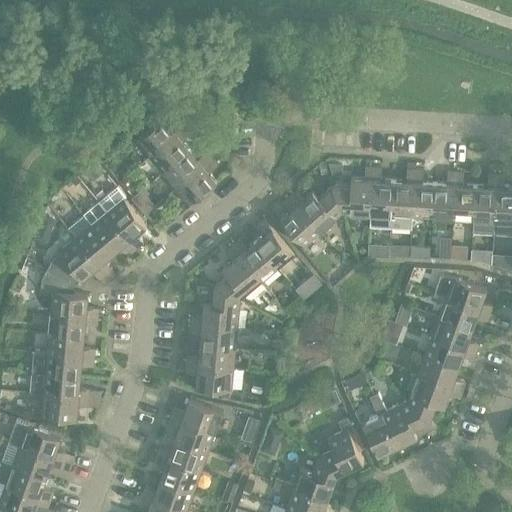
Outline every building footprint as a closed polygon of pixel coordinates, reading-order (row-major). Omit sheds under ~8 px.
[(135,140),(149,157),(186,127),(180,120),(172,127),(163,117),(135,140)] [(186,127),(149,157),(163,172),(190,149),(183,140),(191,133),(186,127)] [(190,149),(163,172),(176,188),(212,157),(207,151),(198,158),(190,149)] [(212,157),(176,188),(189,205),(217,181),(209,171),(218,164),(212,157)] [(99,163),(89,171),(95,178),(105,170),(100,165),(99,163)] [(343,176),(343,164),(329,163),(333,175),(343,176)] [(333,185),(343,213),(372,215),(372,214),(374,166),(366,166),(365,178),(352,177),(351,186),(333,185)] [(372,214),(372,215),(371,225),(392,227),(394,179),(381,179),(382,167),(374,166),(372,214)] [(394,179),(392,227),(413,228),(413,217),(416,169),(407,168),(406,180),(394,179)] [(416,169),(413,217),(434,218),(436,182),(423,181),(424,169),(416,169)] [(436,182),(434,218),(454,220),(454,219),(456,171),(448,171),(447,182),(436,182)] [(454,219),(454,220),(474,221),(476,184),(464,183),(464,172),(456,171),(454,219)] [(474,221),(473,232),(494,233),(497,174),(488,173),(487,185),(476,184),(474,221)] [(497,174),(494,233),(511,233),(511,186),(505,186),(505,174),(497,174)] [(129,175),(120,182),(127,190),(135,183),(129,175)] [(118,185),(99,201),(103,205),(107,210),(108,211),(137,247),(143,242),(137,233),(147,225),(124,197),(126,195),(118,185)] [(290,196),(322,232),(343,213),(333,185),(320,197),(314,191),(304,200),(296,191),(290,196)] [(306,246),(322,232),(290,196),(284,201),(292,210),(281,219),(306,246)] [(99,201),(83,214),(92,223),(115,252),(123,244),(130,252),(137,247),(108,211),(107,210),(103,205),(99,201)] [(76,236),(112,280),(118,275),(105,260),(115,252),(92,224),(83,214),(68,227),(76,236)] [(256,240),(279,268),(294,255),(272,226),(265,218),(257,224),(265,233),(256,240)] [(52,260),(46,271),(77,283),(92,270),(105,286),(112,280),(76,236),(59,250),(61,253),(52,260)] [(233,245),(263,281),(279,268),(256,240),(246,249),(238,240),(233,245)] [(412,243),(411,255),(420,255),(421,243),(412,243)] [(452,244),(452,245),(451,258),(468,259),(469,245),(452,244)] [(215,286),(240,300),(263,281),(233,245),(227,250),(234,259),(223,268),(229,275),(215,286)] [(370,245),(369,255),(383,256),(384,246),(370,245)] [(401,245),(400,256),(410,256),(411,245),(401,245)] [(440,258),(451,259),(451,258),(452,245),(441,245),(440,258)] [(478,259),(478,260),(492,261),(493,250),(478,249),(478,259)] [(52,292),(50,312),(98,317),(99,308),(87,307),(89,294),(75,293),(75,284),(77,283),(46,271),(42,279),(41,291),(52,292)] [(413,273),(410,282),(418,285),(421,276),(413,273)] [(304,283),(312,293),(322,284),(315,274),(304,283)] [(434,292),(445,296),(490,313),(493,305),(482,301),(487,288),(453,276),(452,276),(445,274),(440,276),(434,292)] [(408,283),(405,291),(413,294),(416,286),(408,283)] [(192,315),(191,323),(238,328),(240,300),(215,286),(213,304),(205,303),(204,316),(192,315)] [(445,296),(438,315),(473,328),(477,317),(488,321),(490,313),(445,296)] [(50,312),(48,332),(50,332),(85,336),(86,324),(97,325),(98,317),(50,312)] [(398,312),(396,321),(407,324),(410,316),(398,312)] [(438,315),(431,335),(477,351),(480,343),(469,339),(473,328),(438,315)] [(202,334),(201,345),(236,348),(238,328),(191,323),(190,333),(202,334)] [(48,332),(46,352),(94,357),(95,349),(84,348),(85,336),(50,332),(48,332)] [(431,335),(424,354),(459,366),(463,355),(474,359),(477,351),(431,335)] [(188,356),(187,364),(234,369),(236,348),(201,345),(200,357),(188,356)] [(34,352),(32,371),(81,376),(82,365),(94,366),(94,357),(46,352),(46,353),(34,352)] [(424,354),(417,373),(463,389),(466,382),(455,378),(459,366),(424,354)] [(232,391),(234,369),(187,364),(186,373),(198,374),(197,387),(232,391)] [(30,392),(42,394),(42,393),(91,398),(101,399),(102,390),(80,388),(81,376),(32,371),(30,392)] [(417,373),(408,399),(409,401),(430,420),(436,403),(445,406),(449,394),(460,398),(463,389),(417,373)] [(356,375),(345,380),(346,382),(350,390),(360,385),(356,375)] [(377,385),(371,387),(375,395),(379,393),(381,392),(377,385)] [(336,388),(329,391),(335,403),(342,400),(336,388)] [(100,407),(101,399),(91,398),(42,393),(42,394),(40,415),(77,418),(78,405),(100,407)] [(370,397),(374,407),(384,403),(379,393),(375,395),(370,397)] [(174,408),(171,416),(216,431),(216,432),(224,412),(189,399),(185,411),(174,408)] [(383,412),(398,445),(417,436),(417,435),(437,426),(430,420),(409,401),(408,399),(407,401),(387,410),(383,412)] [(378,454),(398,445),(383,412),(387,410),(384,403),(374,407),(378,415),(363,422),(378,454)] [(8,441),(19,445),(20,444),(65,461),(67,453),(57,449),(64,429),(47,423),(29,421),(17,416),(8,441)] [(179,427),(175,439),(209,451),(210,451),(216,432),(216,431),(171,416),(169,424),(179,427)] [(333,449),(318,456),(337,474),(364,461),(351,433),(354,431),(348,417),(338,421),(343,430),(327,438),(333,449)] [(271,425),(267,435),(280,440),(283,430),(271,425)] [(245,427),(241,438),(254,442),(258,431),(245,427)] [(157,454),(203,470),(210,451),(209,451),(175,439),(171,450),(160,446),(157,454)] [(19,445),(13,464),(47,476),(51,465),(62,469),(65,461),(20,444),(19,445)] [(67,453),(65,461),(73,463),(76,456),(67,453)] [(165,466),(161,477),(195,489),(196,490),(203,470),(157,454),(154,462),(165,466)] [(300,468),(294,484),(292,488),(327,501),(337,474),(318,456),(317,457),(312,472),(300,468)] [(0,466),(0,480),(6,483),(51,499),(54,491),(43,487),(47,476),(13,464),(2,460),(0,466)] [(65,461),(62,469),(70,472),(73,463),(65,461)] [(143,493),(189,509),(196,490),(195,489),(161,477),(156,490),(146,486),(143,493)] [(273,487),(282,490),(285,481),(276,477),(273,487)] [(247,480),(243,491),(251,494),(255,483),(247,480)] [(291,493),(286,507),(298,511),(323,511),(327,501),(292,488),(294,484),(285,481),(282,490),(291,493)] [(6,483),(0,499),(0,502),(26,511),(34,511),(37,503),(48,507),(51,499),(6,483)] [(226,489),(223,498),(232,502),(235,492),(226,489)] [(151,505),(148,511),(187,511),(189,509),(143,493),(141,502),(151,505)] [(0,511),(26,511),(0,502),(0,511)]
